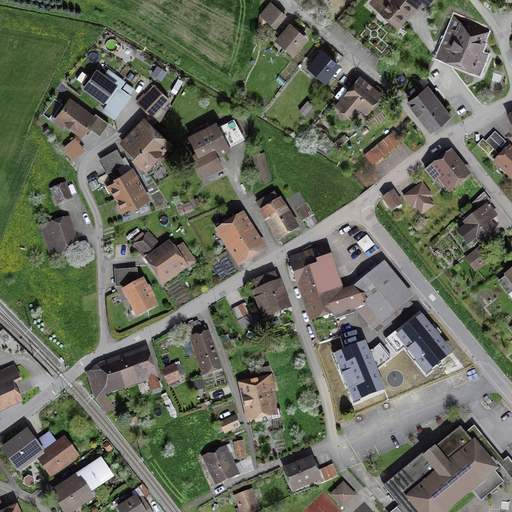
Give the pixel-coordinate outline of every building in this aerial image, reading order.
[(413,5),(412,4),(415,0),(373,0),(384,8),(383,9),(381,10),(383,11),(396,22),(396,23),(397,24),(399,22),(413,5)] [(260,14),(257,33),(263,34),(269,22),(275,27),(285,15),(270,3),(260,14)] [(335,21),(381,61),(390,49),(344,10),(335,21)] [(456,16),(441,53),(475,67),(480,57),(474,54),(484,28),(456,16)] [(305,39),(290,26),(278,40),(285,46),(284,48),(292,55),(305,39)] [(337,66),(321,53),(310,67),(317,73),(315,75),(324,82),(337,66)] [(85,87),(103,101),(115,85),(119,88),(124,81),(113,73),(108,79),(97,71),(85,87)] [(367,111),(379,96),(360,80),(339,106),(351,116),(360,105),(367,111)] [(119,88),(115,85),(103,101),(99,106),(114,117),(129,96),(119,88)] [(138,102),(152,115),(167,99),(153,86),(138,102)] [(427,121),(434,129),(450,116),(443,107),(443,108),(436,99),(436,98),(427,87),(408,102),(424,123),(427,121)] [(304,116),(313,106),(308,101),(299,111),(304,116)] [(93,118),(71,102),(59,118),(67,124),(68,127),(70,129),(74,128),(82,134),(84,131),(88,134),(91,129),(100,136),(109,123),(96,114),(93,118)] [(134,158),(144,167),(167,143),(144,122),(124,144),(130,150),(134,158)] [(217,129),(215,124),(192,137),(200,152),(192,157),(202,175),(221,165),(213,151),(226,144),(217,129)] [(225,125),(217,129),(226,144),(241,136),(235,125),(227,129),(225,125)] [(372,165),(403,140),(394,130),(364,155),(372,165)] [(495,132),(490,137),(501,148),(506,143),(495,132)] [(489,155),(494,149),(483,139),(478,145),(489,155)] [(112,153),(119,166),(124,164),(122,160),(116,150),(112,153)] [(497,162),(511,176),(511,152),(509,150),(497,162)] [(269,178),(262,153),(254,156),(261,180),(269,178)] [(440,177),(449,189),(467,176),(450,154),(426,173),(434,182),(440,177)] [(122,160),(124,164),(119,166),(124,174),(116,179),(118,181),(110,185),(113,190),(111,192),(115,199),(140,185),(125,158),(122,160)] [(422,183),(404,197),(412,209),(431,196),(422,183)] [(51,190),(57,203),(70,197),(64,184),(51,190)] [(121,205),(124,210),(131,205),(132,207),(148,199),(140,185),(115,199),(119,206),(121,205)] [(383,199),(392,211),(401,205),(393,192),(383,199)] [(296,228),(275,194),(258,204),(279,238),(296,228)] [(192,210),(189,203),(177,208),(180,215),(192,210)] [(490,207),(489,206),(474,218),(471,215),(464,220),(468,226),(460,233),(468,243),(476,236),(482,244),(496,233),(485,219),(493,213),(489,208),(490,207)] [(220,231),(219,232),(239,263),(262,248),(242,216),(240,218),(236,211),(216,225),(220,231)] [(50,226),(48,223),(40,226),(50,255),(75,246),(66,220),(50,226)] [(153,246),(145,236),(133,246),(142,256),(153,246)] [(159,282),(182,266),(184,269),(193,262),(184,249),(175,256),(169,248),(146,264),(159,282)] [(487,260),(479,250),(468,259),(476,269),(487,260)] [(332,270),(326,252),(293,264),(299,282),(302,280),(307,297),(327,292),(328,296),(343,292),(339,279),(337,279),(334,270),(332,270)] [(410,306),(407,301),(379,266),(352,288),(380,323),(401,306),(404,311),(410,306)] [(253,292),(262,316),(287,306),(274,274),(254,283),(257,291),(253,292)] [(509,294),(511,291),(511,277),(502,285),(509,294)] [(142,282),(125,291),(129,298),(128,299),(132,308),(134,307),(138,314),(154,305),(150,298),(153,297),(149,288),(146,289),(142,282)] [(332,310),(335,320),(346,317),(344,311),(365,304),(352,288),(343,292),(328,296),(327,292),(307,297),(313,316),(332,310)] [(232,310),(241,328),(253,323),(243,304),(232,310)] [(203,373),(219,367),(205,327),(188,332),(203,373)] [(122,360),(126,370),(119,373),(123,384),(155,373),(150,359),(144,362),(141,353),(122,360)] [(123,384),(119,373),(126,370),(122,360),(88,372),(95,393),(99,401),(98,402),(104,409),(110,405),(104,390),(123,384)] [(164,372),(168,382),(179,377),(175,367),(164,372)] [(0,408),(20,399),(12,383),(19,379),(14,368),(0,375),(0,408)] [(251,416),(272,412),(267,390),(275,389),(272,375),(243,381),(251,416)] [(156,377),(149,380),(152,390),(159,388),(156,377)] [(504,481),(460,427),(425,456),(423,454),(383,486),(399,505),(397,507),(400,511),(441,511),(471,488),(481,500),(504,481)] [(17,466),(31,456),(34,459),(41,454),(26,434),(5,450),(17,466)] [(65,442),(41,459),(49,471),(74,453),(65,442)] [(234,444),(238,459),(246,457),(242,442),(234,444)] [(223,448),(202,458),(204,463),(208,461),(218,482),(239,472),(228,447),(223,448)] [(67,511),(94,493),(95,487),(94,486),(109,476),(97,460),(52,492),(67,511)] [(293,488),(318,477),(316,471),(311,460),(286,470),(293,488)] [(328,466),(316,471),(318,477),(321,483),(333,478),(328,466)] [(343,484),(331,495),(342,507),(354,496),(343,484)] [(234,498),(236,503),(238,502),(241,511),(247,511),(258,508),(251,491),(234,498)] [(120,511),(151,511),(142,498),(136,501),(134,498),(118,508),(120,511)]
